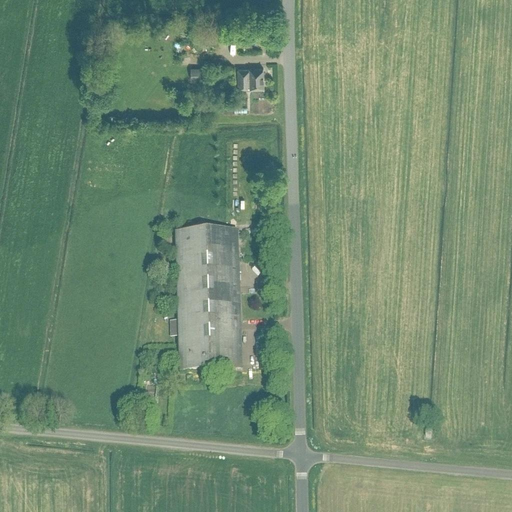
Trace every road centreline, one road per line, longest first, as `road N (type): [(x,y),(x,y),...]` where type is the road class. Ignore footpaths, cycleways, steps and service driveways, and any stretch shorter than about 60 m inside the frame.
road 1 (unclassified): [(299,456),(287,0)]
road 2 (unclassified): [(299,456),(0,428)]
road 3 (unclassified): [(299,456),(511,476)]
